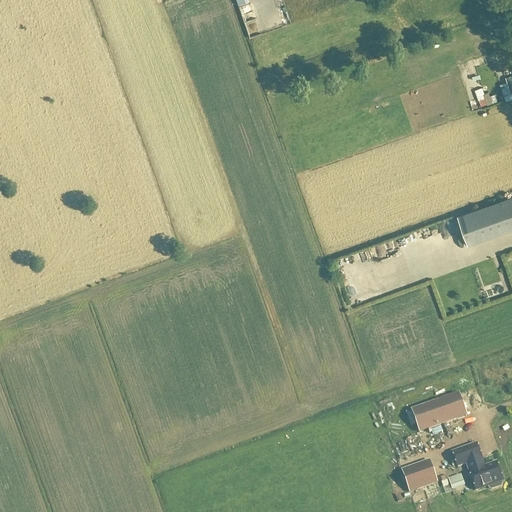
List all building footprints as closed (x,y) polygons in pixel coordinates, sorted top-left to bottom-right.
[(511,76),(504,79),(506,83),(499,86),(504,99),(511,96),(511,97),(511,96),(511,76)] [(496,102),(493,96),(489,97),(487,94),(482,95),(485,102),(481,103),(482,107),(486,105),(486,106),(496,102)] [(492,203),(503,233),(511,229),(511,197),(492,203)] [(466,416),(458,394),(411,411),(419,433),(466,416)] [(477,444),(452,453),(457,467),(466,464),(475,491),(488,487),(489,489),(491,490),(500,487),(501,485),(500,482),(503,481),(496,462),(485,466),(477,444)] [(437,483),(429,461),(401,470),(409,493),(437,483)] [(460,471),(449,475),(453,486),(464,482),(460,471)]
